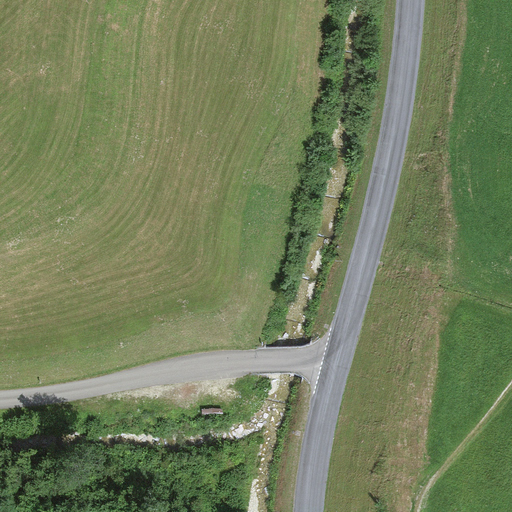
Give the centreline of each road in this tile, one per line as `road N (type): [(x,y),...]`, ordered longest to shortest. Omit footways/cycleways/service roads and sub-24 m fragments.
road 1 (tertiary): [(411,0),(388,164),(322,419),(308,511)]
road 2 (track): [(336,361),(224,363),(0,400)]
